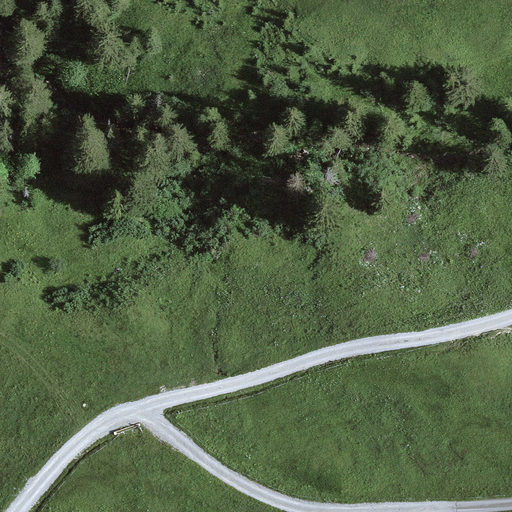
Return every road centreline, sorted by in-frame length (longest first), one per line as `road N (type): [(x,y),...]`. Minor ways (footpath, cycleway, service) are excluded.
road 1 (track): [(511,316),(136,410),(80,443),(21,511)]
road 2 (track): [(311,511),(248,492),(136,410)]
